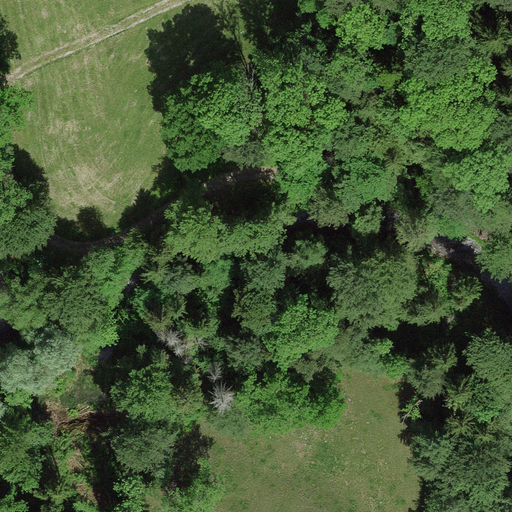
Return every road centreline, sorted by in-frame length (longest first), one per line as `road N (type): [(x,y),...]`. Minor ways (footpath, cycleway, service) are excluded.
road 1 (track): [(0,136),(39,228),(66,247),(100,246),(200,191),(266,173),(419,187),(479,225),(511,263)]
road 2 (track): [(174,0),(17,70),(3,88)]
